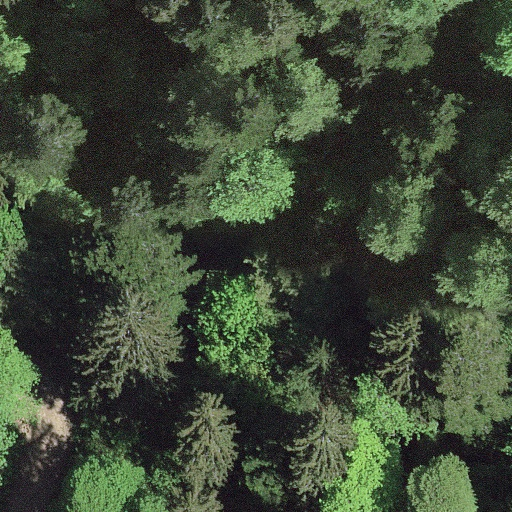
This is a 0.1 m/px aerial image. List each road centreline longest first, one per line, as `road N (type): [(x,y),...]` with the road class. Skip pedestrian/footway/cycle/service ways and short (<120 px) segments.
road 1 (track): [(100,511),(215,281),(369,111),(494,17)]
road 2 (trunk): [(0,279),(206,511)]
